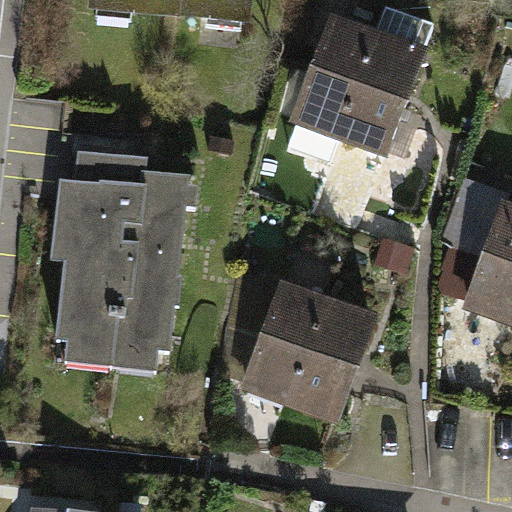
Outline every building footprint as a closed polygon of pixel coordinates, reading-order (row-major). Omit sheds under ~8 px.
[(89,0),(89,8),(254,24),(255,0),(89,0)] [(429,48),(335,12),(291,125),(385,162),(403,117),(408,102),(429,48)] [(146,160),(78,152),(74,184),(63,183),(54,258),(67,259),(57,338),(69,340),(67,362),(155,373),(158,350),(169,351),(186,210),(197,212),(200,189),(186,188),(187,179),(145,174),(146,160)] [(468,300),(465,309),(511,326),(511,200),(505,198),(482,261),(468,300)] [(417,249),(385,238),(375,265),(407,276),(417,249)] [(468,300),(482,261),(452,251),(439,290),(468,300)] [(379,314),(281,280),(241,390),(338,425),(357,375),(361,364),(379,314)]
